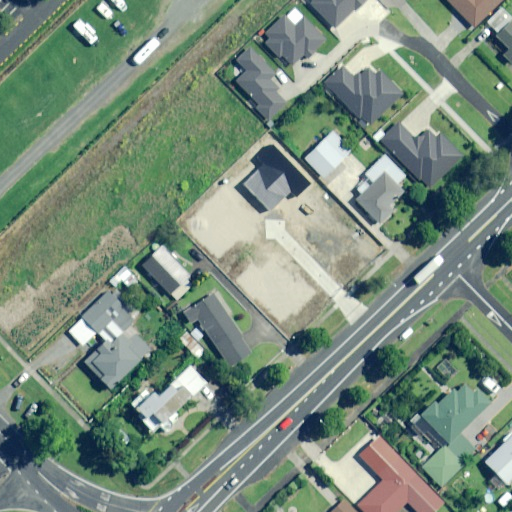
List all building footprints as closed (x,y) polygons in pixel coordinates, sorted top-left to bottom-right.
[(356,11),(367,0),(308,0),(306,2),(332,29),(354,9),(356,11)] [(502,0),(446,0),(474,28),(502,0)] [(511,22),(510,20),(511,18),(502,8),(484,25),(507,50),(501,56),(510,65),(511,62),(511,22)] [(294,25),(285,15),(264,33),(268,37),(263,41),(278,58),(280,56),(290,68),(304,56),(306,58),(326,42),(304,17),(294,25)] [(274,73),(249,47),(236,61),(245,71),(235,81),(256,104),(253,107),(267,121),(286,104),(274,92),(278,89),(268,79),(274,73)] [(344,143),(332,131),(304,159),(323,178),(348,154),(340,146),(344,143)] [(275,158),(261,144),(256,149),(270,163),(275,158)] [(366,177),(356,188),(360,192),(352,200),(378,225),(391,212),(385,206),(394,197),(397,200),(407,189),(401,183),(407,176),(384,154),(364,175),(366,177)] [(229,190),(240,180),(232,171),(221,181),(229,190)] [(243,199),(237,193),(223,206),(229,212),(243,199)] [(277,217),(260,199),(236,223),(288,276),(321,244),(286,209),(277,217)] [(201,227),(213,215),(205,206),(192,218),(201,227)] [(191,278),(161,246),(141,265),(176,301),(189,289),(185,284),(191,278)] [(138,319),(110,289),(81,316),(83,318),(67,333),(81,349),(86,344),(93,352),(83,362),(109,389),(150,350),(134,334),(130,338),(124,332),(138,319)] [(252,351),(211,293),(182,313),(190,325),(197,321),(230,367),(252,351)] [(205,336),(197,327),(190,334),(199,343),(205,336)] [(203,351),(186,333),(179,340),(196,358),(203,351)] [(170,417),(205,383),(189,366),(180,375),(176,371),(170,376),(174,380),(156,398),(150,391),(133,408),(143,418),(140,420),(153,433),(159,427),(159,428),(160,429),(161,430),(162,431),(163,431),(164,432),(166,432),(167,432),(169,432),(170,431),(171,431),(172,430),(173,429),(174,427),(174,426),(174,425),(174,423),(174,422),(174,421),(173,420),(172,419),(171,418),(170,417)] [(441,450),(446,445),(490,402),(476,387),(472,391),(464,384),(456,392),(452,389),(439,402),(436,399),(409,425),(421,438),(426,434),(440,449),(441,450)] [(511,479),(511,435),(484,463),(506,485),(511,479)] [(363,511),(396,511),(407,502),(415,511),(433,511),(442,503),(397,456),(376,475),(382,481),(357,505),(363,511)] [(358,511),(345,497),(328,511),(358,511)]
